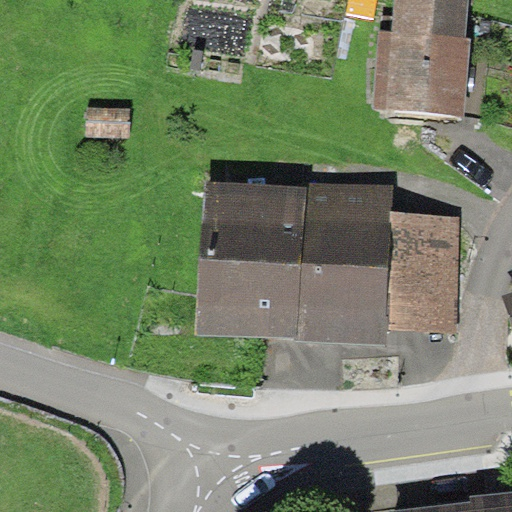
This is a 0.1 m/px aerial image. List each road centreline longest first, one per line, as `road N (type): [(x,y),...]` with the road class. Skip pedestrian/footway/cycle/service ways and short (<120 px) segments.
road 1 (unclassified): [(0,363),(234,454)]
road 2 (tertiary): [(476,416),(234,454)]
road 3 (unclassified): [(511,231),(487,302),(476,416)]
